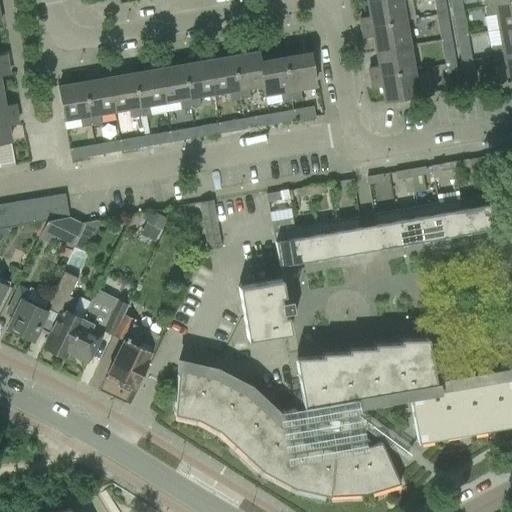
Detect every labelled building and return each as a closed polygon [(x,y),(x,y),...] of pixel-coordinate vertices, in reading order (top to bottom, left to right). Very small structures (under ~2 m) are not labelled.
[(359,20),(361,29),(404,21),(400,0),(379,0),(367,2),(370,18),(359,20)] [(431,0),(434,11),(444,9),(442,0),(431,0)] [(495,15),(498,30),(511,27),(511,2),(484,7),(486,16),(495,15)] [(466,36),(462,16),(452,17),(455,38),(466,36)] [(449,39),(446,19),(436,21),(439,41),(449,39)] [(372,37),(375,52),(408,46),(404,21),(361,29),(362,39),(372,37)] [(491,47),(492,57),(511,53),(511,27),(498,30),(501,45),(491,47)] [(459,58),(469,56),(466,36),(455,38),(459,58)] [(439,41),(443,61),(453,59),(449,39),(439,41)] [(367,69),(369,79),(413,71),(408,46),(375,52),(378,67),(367,69)] [(257,52),(231,57),(239,99),(249,98),(247,88),(261,85),(258,62),(257,52)] [(308,53),(283,58),(290,101),(300,99),(298,89),(314,86),(308,53)] [(511,53),(492,57),(494,66),(504,65),(506,81),(511,79),(511,53)] [(231,57),(206,61),(212,94),(228,91),(230,101),(239,99),(231,57)] [(283,58),(258,62),(261,85),(262,85),(264,95),(279,92),(281,102),(290,101),(283,58)] [(206,61),(182,65),(189,108),(199,106),(197,97),(212,94),(206,61)] [(182,65),(157,70),(163,103),(178,100),(180,110),(189,108),(182,65)] [(461,67),(465,88),(475,86),(472,65),(461,67)] [(445,70),(449,91),(459,89),(455,68),(445,70)] [(157,70),(132,74),(140,117),(149,115),(148,105),(163,103),(157,70)] [(413,71),(369,79),(371,89),(381,87),(384,102),(417,96),(413,71)] [(132,74),(107,78),(113,111),(128,109),(130,119),(140,117),(132,74)] [(107,78),(83,83),(90,125),(100,124),(98,114),(113,111),(107,78)] [(90,125),(83,83),(57,87),(63,120),(79,117),(81,127),(90,125)] [(0,91),(0,117),(15,115),(13,105),(3,106),(1,91),(0,91)] [(312,106),(292,109),(294,120),(314,117),(312,106)] [(294,120),(292,109),(271,113),(273,124),(294,120)] [(15,115),(0,117),(0,143),(9,142),(6,125),(16,123),(15,115)] [(242,118),(244,129),(265,125),(263,115),(242,118)] [(238,119),(217,123),(219,133),(239,130),(238,119)] [(219,133),(217,123),(197,126),(199,137),(219,133)] [(188,128),(168,132),(170,142),(190,138),(188,128)] [(170,142),(168,132),(147,135),(149,146),(170,142)] [(139,137),(118,141),(120,151),(141,147),(139,137)] [(120,151),(118,141),(98,144),(100,154),(120,151)] [(0,167),(13,165),(9,142),(0,143),(0,167)] [(69,149),(70,159),(91,156),(89,146),(69,149)] [(496,155),(481,158),(482,164),(497,162),(496,155)] [(467,160),(452,163),(453,169),(468,167),(467,160)] [(453,169),(452,163),(438,165),(439,172),(453,169)] [(424,167),(410,170),(411,177),(425,174),(424,167)] [(411,177),(410,170),(395,172),(396,179),(411,177)] [(367,177),(367,184),(382,182),(381,175),(367,177)] [(353,187),(352,180),(338,183),(339,189),(353,187)] [(323,185),(309,188),(310,194),(324,192),(323,185)] [(310,194),(309,188),(295,190),(296,197),(310,194)] [(266,195),(267,202),(281,199),(280,192),(266,195)] [(502,192),(480,196),(486,230),(508,226),(502,192)] [(64,194),(51,196),(55,219),(68,217),(64,194)] [(51,196),(37,199),(41,222),(55,219),(51,196)] [(480,196),(458,200),(465,233),(486,230),(480,196)] [(37,199),(23,201),(27,224),(41,222),(37,199)] [(212,200),(198,202),(206,250),(220,247),(212,200)] [(458,200),(437,203),(443,237),(465,233),(458,200)] [(23,201),(9,203),(13,227),(27,224),(23,201)] [(9,203),(0,204),(0,228),(9,227),(13,227),(9,203)] [(437,203),(416,207),(422,241),(443,237),(437,203)] [(416,207),(395,211),(401,245),(422,241),(416,207)] [(151,211),(145,223),(160,231),(166,219),(151,211)] [(401,245),(395,211),(373,215),(379,248),(401,245)] [(45,221),(40,233),(70,246),(74,238),(81,223),(68,217),(62,218),(55,219),(45,221)] [(358,217),(336,221),(342,255),(364,251),(358,217)] [(300,262),(294,228),(292,219),(271,223),(278,266),(300,262)] [(74,238),(70,246),(82,252),(84,247),(86,248),(99,220),(95,220),(81,223),(74,238)] [(336,221),(315,225),(321,258),(342,255),(336,221)] [(315,225),(294,228),(300,262),(321,258),(315,225)] [(0,228),(0,246),(9,227),(0,228)] [(70,250),(62,247),(59,255),(67,258),(70,250)] [(44,346),(64,356),(90,302),(79,297),(77,300),(69,296),(78,279),(64,272),(47,307),(54,310),(55,308),(61,311),(44,346)] [(280,303),(279,296),(283,296),(280,279),(237,286),(246,340),(290,332),(287,316),(283,317),(282,310),(290,309),(288,301),(280,303)] [(31,340),(45,311),(42,310),(22,300),(26,291),(19,287),(7,311),(14,315),(8,328),(31,340)] [(22,300),(42,310),(48,297),(28,287),(26,291),(22,300)] [(102,330),(112,335),(126,306),(96,291),(90,302),(64,356),(65,356),(67,351),(87,360),(102,330)] [(126,306),(112,335),(124,340),(106,376),(133,389),(159,336),(134,323),(136,319),(134,319),(123,314),(127,306),(126,306)] [(399,340),(400,343),(373,344),(374,348),(347,349),(348,352),(321,353),(321,357),(294,358),(295,362),(303,407),(435,384),(435,383),(427,339),(399,340)] [(380,442),(369,446),(356,449),(333,450),(310,445),(289,434),(245,393),(213,377),(190,372),(192,364),(178,361),(178,362),(173,414),(197,420),(218,431),(262,471),(294,488),(329,496),(365,495),(400,484),(380,442)] [(503,379),(436,390),(409,395),(417,443),(511,426),(511,369),(501,371),(503,379)] [(316,419),(314,427),(322,429),(324,421),(316,419)]
